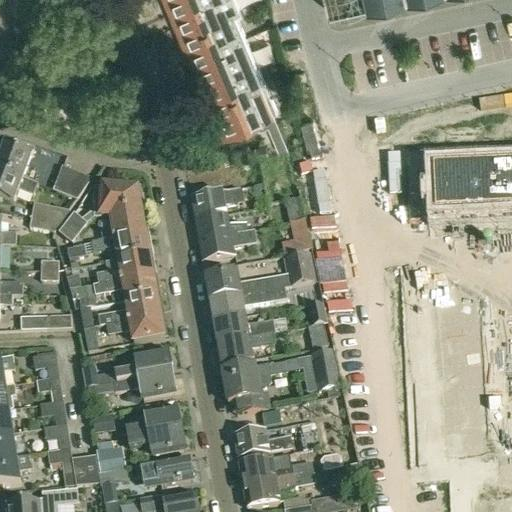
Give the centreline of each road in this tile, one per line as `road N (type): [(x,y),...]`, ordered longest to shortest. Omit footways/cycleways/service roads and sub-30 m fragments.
road 1 (residential): [(511,73),(332,114),(357,219),(375,258),(391,473),(422,511)]
road 2 (residential): [(227,511),(161,154)]
road 3 (residential): [(161,154),(105,0)]
